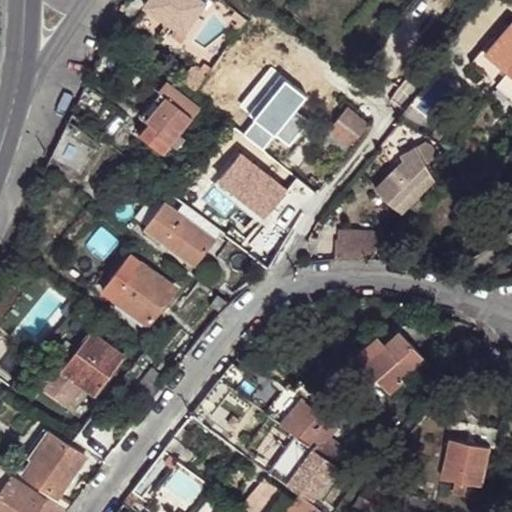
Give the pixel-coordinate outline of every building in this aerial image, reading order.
[(152,0),(144,12),(156,14),(152,11),(159,0),(152,0)] [(206,2),(203,0),(159,0),(152,11),(156,14),(176,28),(172,33),(173,36),(181,42),(186,35),(184,34),(206,2)] [(247,19),(236,10),(231,17),(238,21),(232,28),(238,32),(247,19)] [(511,24),(498,40),(493,36),(471,62),(494,82),(504,70),(511,76),(511,24)] [(122,26),(117,32),(132,43),(138,35),(127,26),(122,26)] [(279,47),(266,62),(278,73),(291,57),(279,47)] [(181,81),(195,91),(207,76),(193,66),(181,81)] [(511,76),(507,72),(497,84),(511,97),(511,76)] [(199,108),(168,83),(141,115),(150,122),(140,133),(163,153),(172,142),(178,134),(199,108)] [(108,102),(85,85),(76,105),(95,120),(108,102)] [(328,130),(350,147),(369,124),(347,107),(328,130)] [(430,137),(439,143),(445,134),(436,128),(430,137)] [(63,132),(51,157),(80,174),(94,149),(63,132)] [(185,138),(178,134),(172,142),(178,147),(185,138)] [(401,154),(403,160),(375,188),(401,213),(434,179),(425,163),(438,156),(433,146),(425,142),(401,154)] [(166,201),(146,227),(195,265),(215,239),(166,201)] [(231,227),(236,231),(246,219),(256,227),(263,216),(254,210),(253,212),(242,204),(226,223),(231,227)] [(231,237),(236,231),(231,227),(226,233),(231,237)] [(344,230),(344,240),(367,241),(366,246),(378,247),(379,231),(344,230)] [(336,240),(335,259),(366,259),(366,246),(367,241),(344,240),(336,240)] [(148,324),(175,289),(141,263),(114,298),(148,324)] [(229,303),(218,294),(210,305),(220,312),(229,303)] [(390,392),(426,359),(399,330),(385,343),(361,365),(374,380),(376,377),(390,392)] [(124,357),(90,332),(68,362),(88,377),(82,385),(95,395),(124,357)] [(353,357),(361,365),(385,343),(377,335),(353,357)] [(498,376),(508,356),(494,348),(484,368),(498,376)] [(68,362),(62,369),(82,385),(88,377),(68,362)] [(171,369),(162,362),(157,368),(166,375),(171,369)] [(167,379),(153,367),(133,391),(147,403),(167,379)] [(267,411),(281,423),(292,410),(277,398),(267,411)] [(292,410),(281,423),(280,423),(330,460),(340,446),(329,438),(340,423),(326,413),(323,417),(302,398),(292,410)] [(44,427),(12,474),(67,511),(72,505),(58,495),(85,456),(44,427)] [(199,455),(173,436),(164,449),(176,458),(189,468),(199,455)] [(481,486),(490,445),(450,437),(441,477),(455,480),(453,491),(465,494),(467,483),(481,486)] [(176,458),(164,449),(133,489),(145,498),(176,458)] [(12,474),(0,465),(0,511),(36,511),(37,511),(66,511),(67,511),(12,474)] [(165,483),(186,505),(202,490),(181,468),(165,483)] [(261,511),(280,490),(266,479),(246,503),(257,511),(261,511)] [(360,495),(349,511),(350,511),(362,511),(370,501),(360,495)] [(310,511),(294,499),(284,511),(310,511)]
